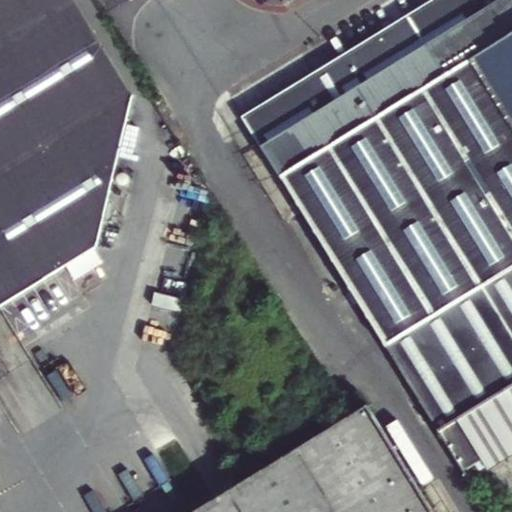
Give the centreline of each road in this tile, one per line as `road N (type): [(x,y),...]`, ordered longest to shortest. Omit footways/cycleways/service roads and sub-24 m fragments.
road 1 (unclassified): [(219,166),(313,313),(382,379),(467,511)]
road 2 (residential): [(219,166),(176,254),(153,355),(159,385),(219,485)]
road 3 (unclassified): [(341,0),(198,89),(193,116),(219,166)]
